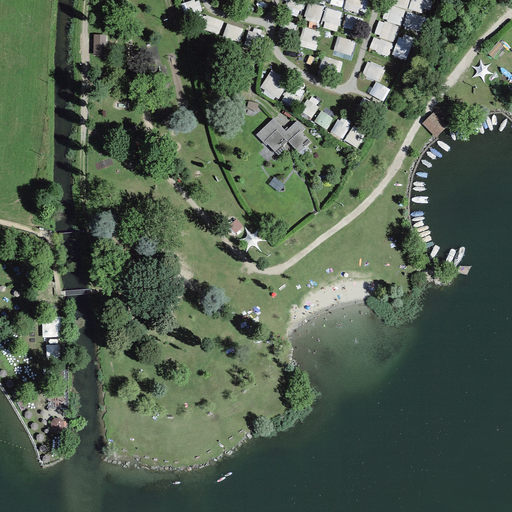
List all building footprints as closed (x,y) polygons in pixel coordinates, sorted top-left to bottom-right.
[(189,0),(182,2),(186,14),(203,9),(199,0),(189,0)] [(320,21),(325,3),(312,0),(309,0),(305,16),(320,21)] [(346,0),(345,6),(367,10),(368,0),(346,0)] [(391,0),(385,17),(401,24),(407,8),(406,8),(409,0),(391,0)] [(410,0),(409,4),(428,13),(434,0),(410,0)] [(337,30),(343,10),(328,6),(322,25),(337,30)] [(408,9),(403,23),(423,31),(428,17),(408,9)] [(220,32),(224,20),(205,13),(201,26),(220,32)] [(357,29),(360,16),(347,13),(344,25),(357,29)] [(394,40),(399,26),(380,19),(374,33),(394,40)] [(228,20),(224,35),(240,40),(244,24),(228,20)] [(166,21),(156,23),(158,33),(168,31),(166,21)] [(249,26),(246,43),(260,46),(264,29),(249,26)] [(304,26),(300,44),(315,48),(320,30),(304,26)] [(334,48),(352,53),(356,40),(338,34),(334,48)] [(370,48),(389,54),(393,41),(374,35),(370,48)] [(398,36),(393,54),(408,58),(413,39),(398,36)] [(105,37),(95,37),(94,54),(104,54),(105,37)] [(319,71),(339,75),(343,59),(323,55),(319,71)] [(362,73),(379,80),(385,65),(369,59),(362,73)] [(294,107),(305,90),(272,68),(260,86),(280,99),(280,98),(294,107)] [(371,92),(384,98),(389,87),(377,81),(371,92)] [(301,109),(312,116),(322,101),(311,94),(301,109)] [(362,97),(359,110),(376,114),(379,102),(362,97)] [(315,122),(329,127),(334,115),(320,109),(315,122)] [(446,126),(433,113),(422,123),(435,136),(446,126)] [(345,136),(351,119),(338,115),(332,132),(345,136)] [(281,135),(285,132),(273,119),(256,135),(266,146),(267,144),(275,153),(282,146),(287,141),(281,135)] [(297,120),(285,132),(281,135),(287,141),(298,153),(310,142),(301,132),(305,129),(297,120)] [(352,125),(345,139),(358,146),(366,132),(352,125)] [(282,146),(275,153),(277,155),(285,148),(282,146)] [(273,177),(268,185),(278,192),(284,185),(273,177)] [(227,225),(235,234),(242,228),(235,219),(227,225)] [(60,318),(43,319),(44,335),(61,334),(60,318)] [(48,353),(60,352),(59,343),(47,343),(48,353)]
